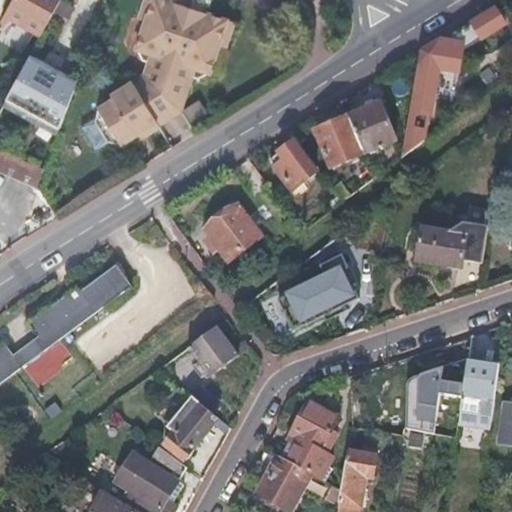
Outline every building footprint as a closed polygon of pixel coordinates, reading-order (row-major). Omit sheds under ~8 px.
[(12,0),(5,13),(32,29),(33,27),(40,31),(56,0),(12,0)] [(173,0),(173,1),(170,0),(142,0),(137,17),(144,19),(135,47),(141,59),(147,61),(142,82),(132,80),(111,93),(98,106),(95,119),(107,139),(120,142),(135,132),(141,128),(144,133),(159,123),(158,122),(180,108),(176,102),(183,95),(190,74),(196,76),(208,70),(217,43),(224,45),(232,20),(205,11),(208,0),(173,0)] [(499,10),(474,25),(483,40),(508,26),(499,10)] [(421,54),(401,160),(422,145),(427,115),(430,115),(438,71),(459,75),(465,45),(442,41),(421,54)] [(31,48),(8,93),(60,123),(78,75),(31,48)] [(381,105),(350,118),(364,154),(395,141),(381,105)] [(330,169),(365,156),(364,154),(350,118),(317,132),(330,169)] [(144,133),(141,128),(135,132),(139,138),(144,134),(144,133)] [(0,154),(40,178),(43,170),(0,142),(0,154)] [(294,144),(270,161),(292,191),(315,173),(294,144)] [(333,191),(342,203),(374,180),(368,165),(333,191)] [(322,194),(334,209),(342,203),(333,191),(331,188),(322,194)] [(15,207),(25,232),(53,220),(42,195),(15,207)] [(239,207),(205,230),(228,262),(262,239),(239,207)] [(423,228),(418,262),(462,269),(464,262),(465,255),(483,258),(488,228),(491,210),(473,207),(468,214),(466,224),(463,224),(450,233),(423,228)] [(360,225),(357,248),(381,250),(388,212),(360,225)] [(283,227),(292,240),(302,233),(292,220),(283,227)] [(326,277),(279,300),(294,331),(360,300),(346,268),(347,268),(339,249),(318,258),(326,277)] [(483,258),(465,255),(464,262),(482,265),(483,258)] [(0,385),(133,286),(118,265),(81,292),(79,288),(30,324),(40,337),(15,355),(5,342),(0,346),(0,385)] [(239,356),(218,327),(188,349),(209,377),(239,356)] [(499,364),(467,360),(457,423),(490,428),(499,364)] [(420,373),(415,401),(429,404),(434,375),(420,373)] [(220,418),(193,396),(177,416),(185,423),(178,433),(175,432),(167,444),(187,459),(220,418)] [(511,402),(503,401),(498,444),(511,446),(511,402)] [(284,458),(312,474),(324,481),(332,469),(327,465),(332,456),(326,452),(338,434),(333,431),(340,418),(310,402),(291,435),(295,438),(284,458)] [(383,424),(382,432),(404,436),(405,429),(383,424)] [(187,467),(159,445),(148,462),(133,453),(112,486),(125,495),(121,502),(136,511),(146,511),(148,509),(153,511),(173,511),(179,505),(169,499),(179,483),(178,482),(187,467)] [(341,490),(339,502),(363,506),(368,477),(373,478),(377,455),(348,450),(341,490)] [(284,458),(280,456),(259,493),(292,511),(312,474),(284,458)] [(326,497),(339,504),(339,502),(341,490),(332,485),(326,497)] [(132,511),(114,500),(106,495),(104,494),(93,511),(132,511)]
